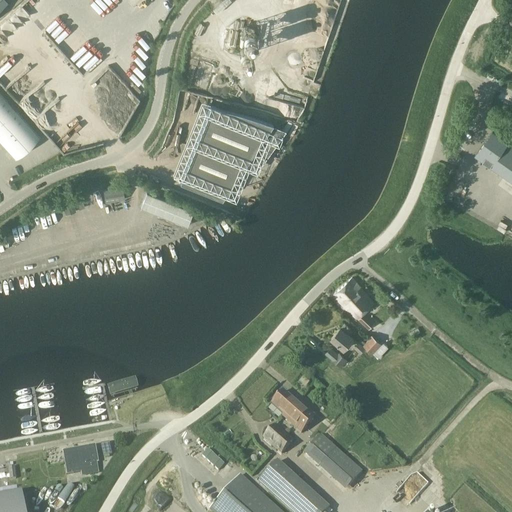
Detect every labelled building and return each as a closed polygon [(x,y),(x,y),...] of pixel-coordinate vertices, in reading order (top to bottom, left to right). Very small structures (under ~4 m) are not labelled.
[(0,137),(15,154),(36,134),(0,94),(0,137)] [(210,104),(179,180),(222,197),(272,122),(210,104)] [(511,144),(492,130),(475,155),(511,181),(511,144)] [(103,190),(105,202),(125,199),(123,187),(103,190)] [(203,216),(207,205),(169,191),(164,202),(203,216)] [(76,211),(72,201),(61,204),(65,215),(76,211)] [(357,319),(364,312),(375,302),(353,276),(332,294),(347,310),(357,319)] [(351,328),(345,323),(341,327),(332,337),(344,349),(353,338),(349,334),(352,331),(350,329),(351,328)] [(372,335),(364,344),(372,352),(381,343),(372,335)] [(365,348),(359,342),(353,348),(360,354),(362,352),(369,358),(372,354),(365,348)] [(331,346),(325,353),(342,367),(348,360),(339,352),(338,353),(331,346)] [(107,386),(110,396),(138,387),(135,377),(107,386)] [(283,392),(272,404),(284,415),(283,417),(302,433),(316,418),(297,401),(295,402),(283,392)] [(293,442),(275,426),(264,439),(282,455),(293,442)] [(363,472),(321,435),(304,454),(346,491),(363,472)] [(95,446),(62,452),(67,475),(84,472),(84,474),(97,471),(96,463),(98,463),(95,446)] [(326,511),(330,509),(278,462),(259,483),(291,511),(326,511)] [(280,511),(240,476),(210,510),(212,511),(280,511)] [(0,511),(22,511),(19,496),(0,499),(0,511)]
